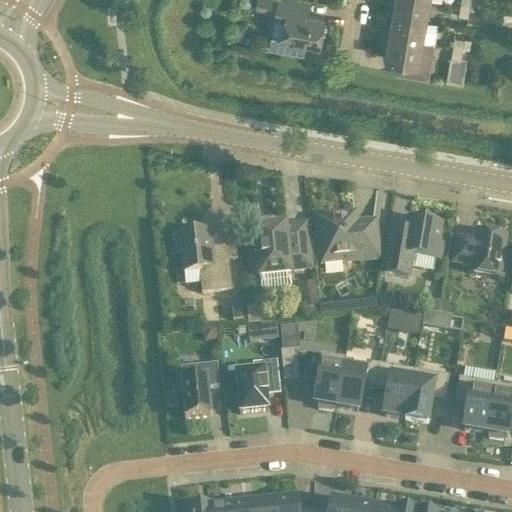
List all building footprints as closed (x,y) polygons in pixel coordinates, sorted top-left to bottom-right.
[(293,0),(255,0),(255,8),(275,12),(274,17),(284,19),(280,38),(270,37),(268,48),(303,54),(305,42),(318,45),(322,17),(299,13),(301,1),(293,0)] [(428,0),(386,0),(386,2),(393,3),(391,15),(425,21),(428,0)] [(468,17),(469,7),(459,5),(458,15),(468,17)] [(511,23),(511,13),(503,12),(501,22),(511,23)] [(425,21),(391,15),(389,27),(382,26),(380,35),(421,42),(425,21)] [(433,44),(421,42),(380,35),(379,44),(386,45),(384,58),(397,60),(395,73),(427,78),(433,44)] [(454,38),(452,47),(462,49),(464,39),(454,38)] [(460,59),(462,49),(452,47),(450,57),(460,59)] [(319,260),(356,256),(356,262),(376,260),(373,227),(354,229),(353,218),(329,220),(329,219),(315,221),(315,224),(316,224),(319,260)] [(389,237),(383,276),(409,281),(411,270),(413,259),(440,263),(443,246),(437,245),(440,228),(406,222),(403,239),(389,237)] [(255,252),(247,253),(249,271),(257,270),(257,279),(259,279),(260,291),(264,294),(287,291),(291,288),(290,276),(313,273),(309,236),(284,238),(283,228),(252,232),(255,252)] [(182,276),(197,274),(200,296),(230,293),(227,263),(235,262),(232,234),(208,237),(208,233),(174,236),(176,257),(180,257),(182,276)] [(451,266),(470,269),(468,276),(498,281),(505,239),(475,234),(474,243),(455,240),(451,266)] [(391,296),(378,297),(380,309),(392,308),(391,296)] [(241,309),(232,310),(233,322),(242,321),(241,309)] [(511,313),(506,312),(503,326),(511,327),(511,313)] [(275,325),(265,326),(267,341),(277,340),(275,325)] [(279,328),(280,348),(297,347),(296,327),(279,328)] [(294,353),(280,354),(283,384),(297,382),(294,353)] [(332,409),(336,409),(343,370),(344,370),(345,361),(322,357),(314,406),(318,406),(318,411),(332,413),(332,409)] [(241,416),(265,413),(267,413),(267,411),(266,398),(267,398),(266,388),(279,386),(276,363),(252,365),(253,374),(237,376),(235,376),(235,378),(239,414),(239,416),(241,416)] [(362,389),(375,392),(379,366),(365,364),(364,373),(344,370),(343,370),(336,409),(358,413),(362,389)] [(217,366),(180,370),(181,382),(180,382),(184,422),(210,419),(207,391),(219,390),(217,366)] [(383,417),(404,421),(405,421),(413,372),(379,366),(375,392),(387,394),(383,417)] [(448,378),(413,372),(405,421),(404,421),(404,422),(427,426),(431,401),(444,403),(448,378)] [(463,431),(485,435),(493,386),(459,380),(454,405),(467,407),(463,431)] [(511,389),(493,386),(485,435),(489,435),(488,440),(502,443),(503,438),(507,439),(511,415),(511,389)] [(297,511),(296,502),(274,504),(274,511),(297,511)] [(351,511),(352,506),(330,503),(328,511),(351,511)]
